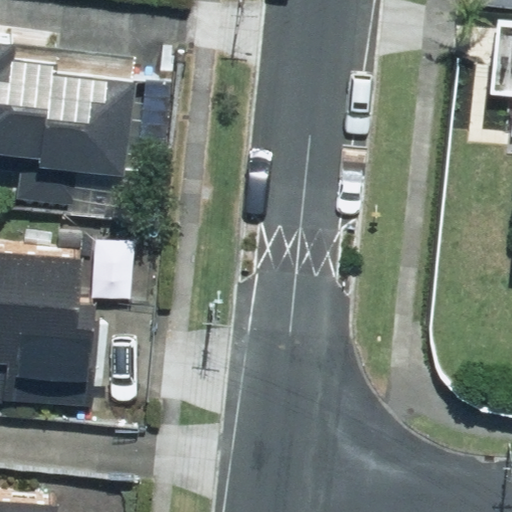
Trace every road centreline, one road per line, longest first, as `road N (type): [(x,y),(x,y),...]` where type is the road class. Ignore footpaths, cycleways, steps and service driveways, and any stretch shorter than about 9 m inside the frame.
road 1 (residential): [(276,481),(324,0)]
road 2 (residential): [(511,506),(276,481)]
